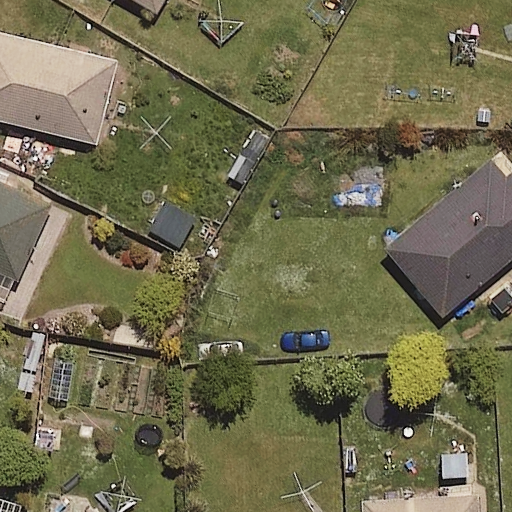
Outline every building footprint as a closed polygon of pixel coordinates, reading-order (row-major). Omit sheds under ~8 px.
[(0,104),(92,133),(117,51),(0,15),(0,104)] [(382,234),(442,304),(471,279),(499,311),(511,300),(511,277),(495,258),(511,243),(511,142),(502,131),(382,234)] [(0,290),(2,291),(50,188),(0,164),(0,290)] [(469,468),(468,438),(433,440),(435,470),(469,468)] [(362,511),(475,511),(474,478),(360,484),(362,511)]
